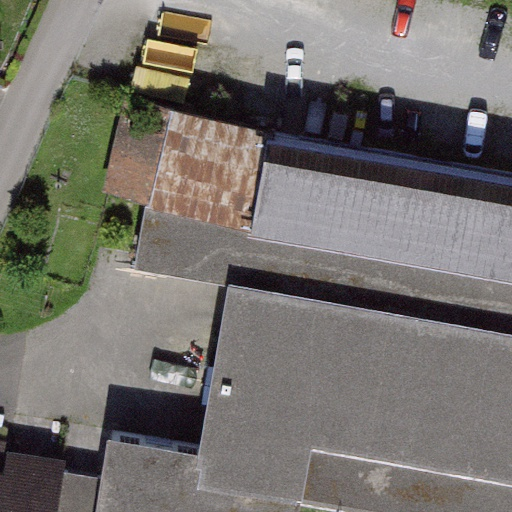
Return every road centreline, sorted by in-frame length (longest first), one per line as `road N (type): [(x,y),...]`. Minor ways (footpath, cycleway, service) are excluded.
road 1 (unknown): [(302,0),(511,42)]
road 2 (residential): [(0,180),(81,0)]
